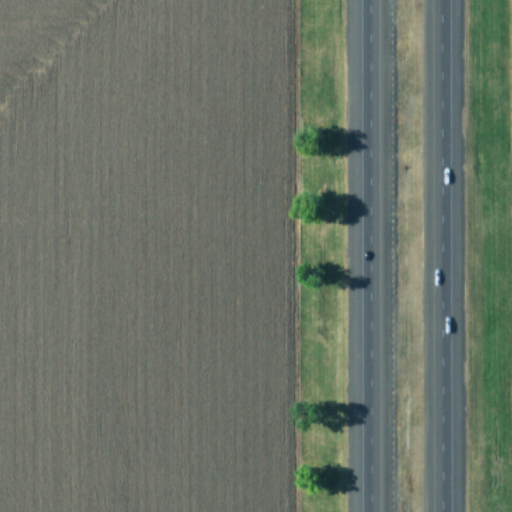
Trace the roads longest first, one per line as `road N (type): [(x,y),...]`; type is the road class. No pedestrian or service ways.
road 1 (motorway): [(442,511),(441,0)]
road 2 (motorway): [(382,0),(383,511)]
